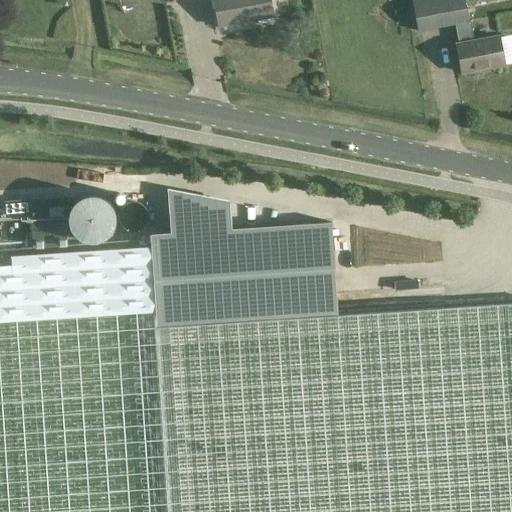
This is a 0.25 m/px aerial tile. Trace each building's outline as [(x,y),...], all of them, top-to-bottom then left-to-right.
[(158,14),(157,6),(156,1),(155,0),(98,0),(98,2),(96,7),(96,14),(96,20),(98,25),(101,31),(105,36),(109,39),(115,42),(122,44),(126,45),(132,44),(139,42),(145,39),(149,36),(153,31),(156,26),(157,20),(158,14)] [(214,0),(220,26),(224,26),(224,29),(243,26),(243,22),(274,16),(270,0),(214,0)] [(457,44),(462,73),(504,65),(499,36),(474,41),(471,21),(469,22),(465,0),(412,0),(418,32),(455,24),(459,43),(457,44)] [(0,511),(511,511),(511,303),(337,315),(331,222),(232,228),(230,200),(168,189),(171,232),(150,234),(151,245),(0,255),(0,511)] [(29,210),(32,249),(67,245),(64,197),(30,200),(30,197),(6,199),(7,212),(29,210)] [(138,223),(138,222),(137,216),(134,213),(130,210),(125,208),(119,209),(115,211),(111,215),(109,221),(110,227),(112,231),(116,235),(122,237),(128,236),(133,233),(137,228),(138,223)]
